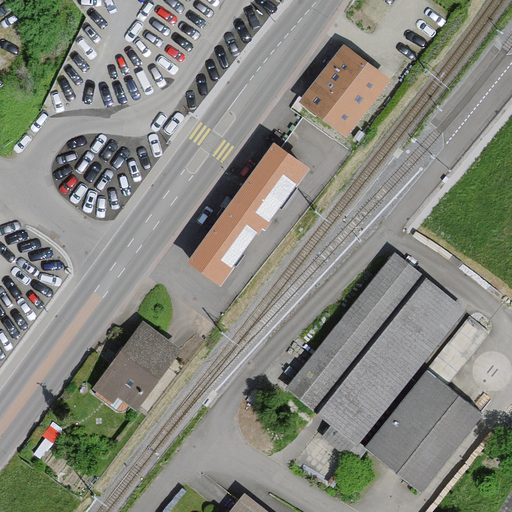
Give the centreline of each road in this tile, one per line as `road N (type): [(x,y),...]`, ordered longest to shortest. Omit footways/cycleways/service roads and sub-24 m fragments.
road 1 (secondary): [(319,0),(0,423)]
road 2 (unclassified): [(143,511),(210,432),(338,511)]
